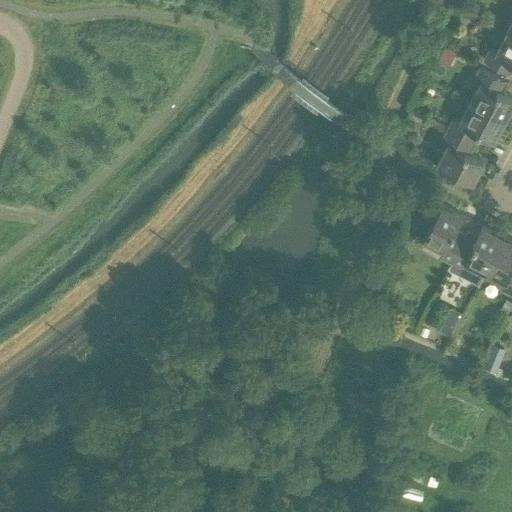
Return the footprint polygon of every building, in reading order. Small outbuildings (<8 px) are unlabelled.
[(511,33),(507,31),(497,51),(490,48),(484,59),(511,73),(509,72),(511,66),(511,33)] [(481,81),(471,100),(505,119),(511,106),(511,95),(500,89),(505,79),(481,66),(475,77),(481,81)] [(495,139),(505,119),(471,100),(460,120),(454,117),(448,128),(477,143),(473,141),(478,131),(495,139)] [(477,143),(448,128),(442,139),(449,142),(438,163),(473,181),(484,159),(468,151),(473,141),(477,143)] [(451,260),(464,235),(455,230),(463,214),(442,202),(423,237),(444,248),(440,255),(451,260)] [(485,270),(504,235),(483,224),(474,240),(465,235),(467,232),(466,232),(464,235),(451,260),(462,266),(466,260),(485,270)] [(511,239),(504,235),(485,270),(505,280),(502,287),(511,292),(511,239)] [(493,343),(484,365),(495,370),(505,348),(493,343)]
